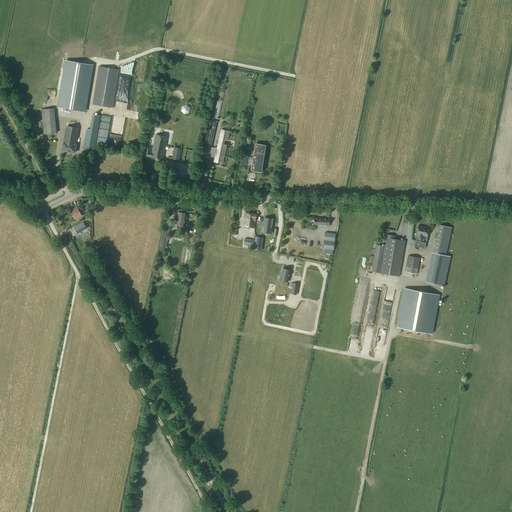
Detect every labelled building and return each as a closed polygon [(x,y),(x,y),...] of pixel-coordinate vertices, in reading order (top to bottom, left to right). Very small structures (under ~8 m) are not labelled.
[(93,65),(65,60),(57,107),(85,112),(93,65)] [(99,66),(94,96),(92,105),(113,108),(120,70),(99,66)] [(44,134),(56,133),(54,109),(42,110),(44,134)] [(94,152),(98,131),(100,116),(93,115),(90,130),(87,129),(83,150),(94,152)] [(62,151),(75,153),(79,128),(66,126),(62,151)] [(214,161),(214,162),(223,164),(227,145),(233,147),(235,142),(228,140),(229,133),(230,132),(230,131),(229,131),(221,129),(221,130),(220,131),(216,149),(218,149),(217,154),(215,154),(214,161)] [(151,158),(163,160),(166,144),(168,137),(155,135),(154,141),(152,152),(150,152),(151,147),(147,146),(145,156),(151,157),(151,158)] [(242,154),(242,159),(253,160),(253,162),(252,167),(252,170),(254,171),(261,172),(262,165),(259,164),(260,157),(263,157),(265,146),(258,145),(256,144),(255,148),(254,158),(248,157),(248,155),(242,154)] [(172,159),(179,161),(181,149),(174,148),(172,159)] [(73,213),(71,214),(75,220),(82,217),(79,211),(80,210),(79,207),(77,208),(72,211),(73,213)] [(186,214),(178,212),(176,225),(184,226),(186,214)] [(245,213),(243,227),(254,228),(256,215),(245,213)] [(271,220),(265,219),(263,228),(264,228),(263,233),(270,234),(272,226),(270,225),(271,220)] [(88,228),(85,223),(74,228),(77,233),(83,229),(84,231),(88,228)] [(452,228),(440,225),(436,241),(448,243),(452,228)] [(429,229),(418,226),(417,234),(418,235),(417,238),(422,239),(423,236),(427,237),(429,229)] [(164,229),(160,246),(166,248),(169,231),(164,229)] [(323,249),(324,249),(333,250),(335,234),(325,233),(323,249)] [(263,239),(256,237),(254,249),(261,250),(263,239)] [(405,241),(395,239),(385,237),(384,246),(381,264),(400,267),(405,241)] [(245,239),(244,244),(249,245),(249,247),(253,248),(254,241),(245,239)] [(448,243),(436,241),(434,253),(446,256),(448,243)] [(384,246),(377,245),(372,272),(399,276),(400,267),(381,264),(384,246)] [(434,253),(427,282),(443,286),(450,257),(446,256),(434,253)] [(420,258),(408,256),(405,272),(417,274),(420,258)] [(282,281),(286,282),(287,282),(290,270),(283,269),(282,272),(281,276),(280,281),(281,281),(282,281)] [(396,327),(432,334),(440,295),(403,288),(396,327)]
